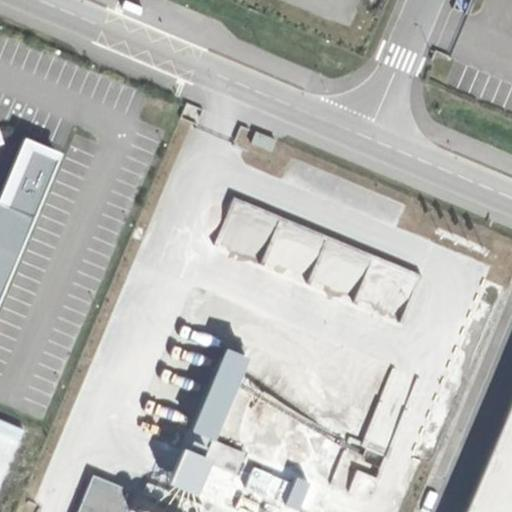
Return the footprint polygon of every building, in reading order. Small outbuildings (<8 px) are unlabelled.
[(0,299),(61,154),(27,140),(0,203),(0,299)] [(233,198),(217,243),(276,265),(288,232),(297,236),(302,223),(233,198)] [(244,358),(223,348),(189,432),(195,436),(188,453),(180,450),(166,486),(197,494),(208,467),(239,477),(251,454),(216,439),(244,358)] [(511,511),(511,410),(469,511),(511,511)] [(78,511),(125,511),(135,487),(94,471),(78,511)]
